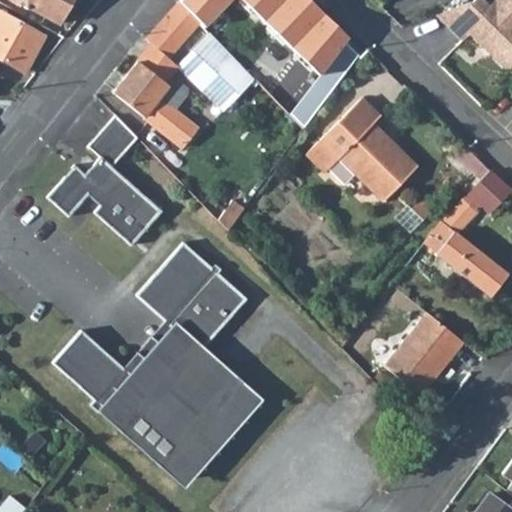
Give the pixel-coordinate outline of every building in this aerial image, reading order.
[(71,7),(58,0),(12,0),(21,5),(22,3),(60,24),(71,7)] [(314,0),(275,0),(297,23),(343,74),(363,48),(322,7),(314,0)] [(467,0),(434,14),(460,40),(467,33),(480,45),(483,41),(489,47),(489,54),(502,66),(509,66),(511,63),(511,0),(491,0),(488,4),(483,0),(467,0)] [(161,83),(176,67),(174,64),(167,59),(199,22),(179,1),(145,41),(150,45),(110,94),(179,150),(197,129),(159,98),(167,88),(161,83)] [(0,58),(25,73),(45,38),(0,11),(0,58)] [(207,30),(176,67),(221,113),(254,80),(207,30)] [(321,174),(327,168),(337,158),(353,174),(382,202),(416,168),(371,124),(377,118),(358,100),(302,156),(321,174)] [(133,134),(110,110),(83,142),(96,153),(79,173),(69,164),(43,193),(64,212),(84,190),(97,202),(92,208),(128,240),(157,207),(107,162),(133,134)] [(337,158),(327,168),(344,184),(353,174),(337,158)] [(511,191),(490,170),(464,197),(478,210),(508,239),(511,234),(511,191)] [(441,219),(422,245),(490,297),(507,273),(456,234),(478,210),(464,197),(441,219)] [(230,203),(216,221),(224,229),(239,209),(230,203)] [(80,330),(51,363),(184,480),(254,402),(196,350),(243,299),(179,241),(132,293),(162,319),(120,365),(93,341),(80,330)] [(511,304),(501,321),(511,328),(511,304)] [(463,344),(425,312),(383,364),(420,395),(463,344)] [(511,460),(503,473),(511,479),(511,460)] [(511,511),(511,504),(509,508),(490,493),(474,511),(511,511)]
